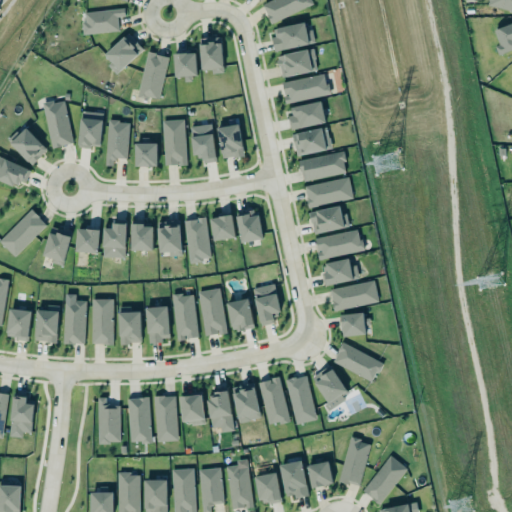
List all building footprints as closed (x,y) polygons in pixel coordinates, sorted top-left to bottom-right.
[(260,3),(266,0),(310,0),(311,2),(270,22),(260,3)] [(511,0),(511,10),(486,4),(486,0),(511,0)] [(82,34),(117,33),(117,18),(124,17),(123,10),(81,12),(82,34)] [(275,26),(302,20),(304,30),(310,29),(312,41),(272,50),(269,37),(273,36),(271,28),(275,27),(275,26)] [(492,29),(511,20),(511,48),(497,55),(493,45),(497,43),(492,29)] [(114,73),(105,64),(108,61),(101,54),(125,31),(141,48),(114,73)] [(219,41),(222,72),(210,73),(210,69),(199,70),(197,41),(212,39),(212,42),(219,41)] [(281,78),(316,71),(312,49),(276,57),(281,78)] [(155,53),(167,56),(156,98),(147,95),(145,98),(136,95),(146,51),(155,53)] [(193,51),(195,74),(173,75),(172,52),(184,51),(184,52),(193,51)] [(280,81),(282,93),(286,92),(286,94),(282,95),(283,102),(330,92),(330,91),(329,91),(327,82),(324,82),(322,72),(280,81)] [(72,144),(62,100),(41,105),(51,149),(72,144)] [(291,130),(325,123),(320,102),(287,109),(291,130)] [(79,116),(80,110),(100,112),(97,145),(89,144),(88,147),(76,146),(76,143),(78,116),(79,116)] [(160,120),(163,164),(176,163),(185,164),(181,118),(160,120)] [(128,122),(106,121),(105,166),(114,166),(114,159),(127,159),(128,122)] [(242,154),(233,157),(232,155),(220,157),(215,127),(236,122),(242,154)] [(209,123),(214,160),(201,162),(200,156),(195,157),(194,153),(191,154),(188,135),(189,135),(188,126),(209,123)] [(24,126),(17,133),(14,130),(5,139),(29,164),(45,149),(40,144),(24,126)] [(294,155),(330,147),(327,136),(326,136),(324,126),(320,127),(320,126),(294,131),(294,132),(290,133),(294,155)] [(133,142),(155,142),(154,165),(133,165),(133,142)] [(346,173),(342,152),(298,161),(302,182),(346,173)] [(0,155),(25,167),(25,168),(28,169),(23,181),(18,179),(16,183),(12,181),(11,184),(0,179),(0,155)] [(303,185),(346,176),(351,197),(306,207),(304,196),(305,196),(303,185)] [(312,234),(348,228),(346,217),(341,218),(339,207),(308,212),(312,234)] [(255,209),(235,213),(240,243),(261,239),(255,209)] [(0,238),(0,243),(13,257),(46,226),(31,210),(0,238)] [(216,216),(208,217),(211,239),(233,236),(229,213),(223,214),(216,215),(216,216)] [(195,216),(203,215),(208,257),(199,258),(199,261),(187,262),(182,219),(194,218),(194,221),(195,221),(195,216)] [(124,221),(122,257),(100,256),(102,226),(110,227),(110,220),(124,221)] [(155,221),(177,220),(179,254),(167,255),(166,250),(157,251),(155,221)] [(128,221),(128,248),(150,248),(151,224),(141,224),(141,222),(128,221)] [(316,258),(323,257),(323,256),(346,251),(347,252),(362,249),(360,238),(357,238),(355,228),(313,237),(315,250),(316,258)] [(61,266),(71,236),(50,229),(42,256),(50,259),(49,263),(61,266)] [(98,230),(76,229),(75,253),(97,254),(98,230)] [(324,261),(347,256),(349,265),(354,264),(357,277),(322,285),(319,272),(322,271),(320,265),(324,264),(324,261)] [(328,288),(372,279),(376,300),(331,310),(331,306),(331,304),(330,300),(331,299),(328,288)] [(280,312),(273,284),(251,289),(260,326),(274,323),(272,314),(280,312)] [(196,290),(217,287),(225,332),(217,334),(216,329),(215,330),(215,332),(203,335),(196,290)] [(180,295),(191,294),(196,336),(184,337),(184,334),(182,334),(182,339),(175,340),(170,294),(180,292),(180,295)] [(85,301),(74,301),(75,295),(64,294),(62,344),(84,344),(85,301)] [(224,301),(246,297),(252,326),(234,330),(234,328),(230,329),(224,301)] [(90,298),(110,298),(110,343),(89,343),(90,298)] [(7,306),(29,309),(26,340),(12,338),(13,336),(3,335),(7,306)] [(57,307),(35,307),(34,342),(56,342),(57,307)] [(118,344),(140,344),(140,312),(130,312),(130,307),(118,307),(118,344)] [(145,308),(147,342),(168,341),(167,307),(145,308)] [(338,313),(340,326),(341,327),(341,334),(363,332),(362,325),(363,324),(361,310),(338,313)] [(372,382),(381,363),(341,343),(332,363),(372,382)] [(330,367),(320,374),(317,370),(308,376),(326,404),(345,391),(344,390),(344,389),(330,367)] [(304,375),(315,418),(293,423),(282,378),(293,375),(294,377),(304,375)] [(257,381),(268,425),(287,420),(276,376),(257,381)] [(231,392),(237,390),(237,387),(251,384),(258,416),(247,418),(247,419),(237,421),(231,392)] [(225,389),(232,430),(219,432),(218,425),(210,427),(205,398),(209,398),(208,394),(212,393),(212,390),(219,389),(225,389)] [(177,394),(200,393),(202,422),(190,425),(188,422),(186,424),(180,421),(177,394)] [(30,433),(34,405),(25,404),(26,398),(13,396),(7,436),(21,438),(22,432),(30,433)] [(96,396),(103,396),(103,403),(105,403),(105,405),(117,404),(118,441),(107,441),(107,443),(96,443),(96,396)] [(125,398),(128,441),(138,440),(139,443),(149,443),(146,396),(125,398)] [(175,396),(153,397),(155,442),(176,441),(175,396)] [(369,443),(349,438),(338,482),(358,487),(369,443)] [(359,490),(370,498),(371,496),(373,498),(376,498),(373,501),(376,503),(405,468),(388,454),(359,490)] [(306,466),(313,464),(312,459),(318,458),(319,463),(327,461),(332,484),(311,488),(306,466)] [(278,464),(299,459),(306,494),(293,497),(292,493),(284,495),(278,464)] [(223,466),(229,508),(241,506),(244,507),(251,506),(245,465),(236,467),(236,464),(223,466)] [(200,511),(197,469),(218,466),(221,502),(210,503),(210,506),(208,506),(209,511),(200,511)] [(192,511),(186,511),(186,509),(184,509),(185,511),(171,511),(169,469),(190,467),(192,511)] [(116,511),(128,511),(128,510),(130,510),(130,511),(137,511),(137,474),(128,474),(128,471),(116,471),(116,511)] [(253,475),(274,471),(280,501),(268,503),(266,501),(261,502),(260,499),(257,499),(253,475)] [(143,479),(164,479),(164,511),(150,511),(143,511),(143,479)] [(0,511),(0,483),(19,484),(18,511),(0,511)] [(112,511),(112,493),(90,493),(89,511),(112,511)] [(417,511),(415,502),(377,510),(377,511),(417,511)]
